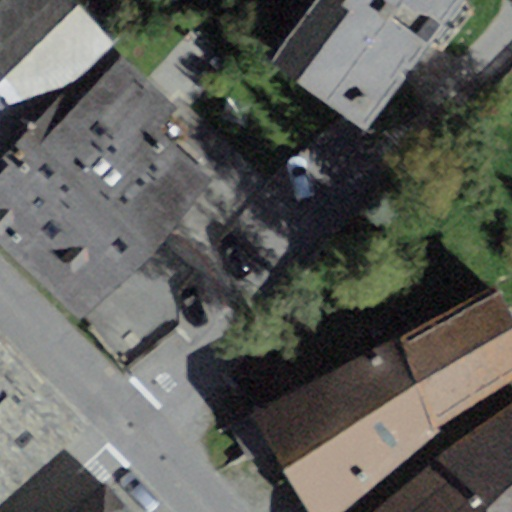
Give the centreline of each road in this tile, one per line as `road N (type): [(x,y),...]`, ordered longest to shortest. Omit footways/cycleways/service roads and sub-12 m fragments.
road 1 (residential): [(511,25),(364,164),(183,384),(134,424)]
road 2 (unclassified): [(0,288),(134,424)]
road 3 (residential): [(134,424),(34,511)]
